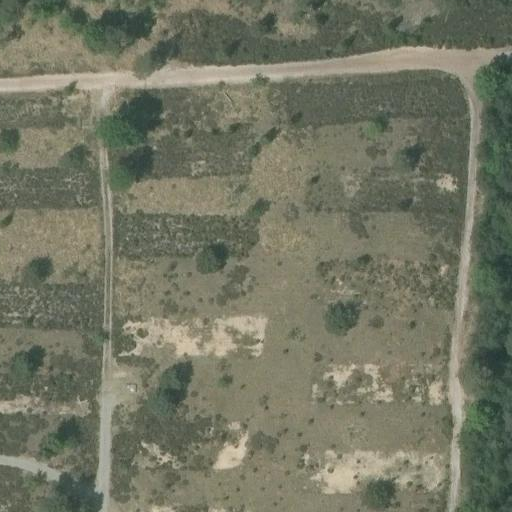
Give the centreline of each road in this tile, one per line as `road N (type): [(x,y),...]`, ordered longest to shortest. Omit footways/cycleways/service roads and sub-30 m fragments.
road 1 (track): [(470,58),(471,246),(457,350),(454,511)]
road 2 (track): [(100,80),(511,56)]
